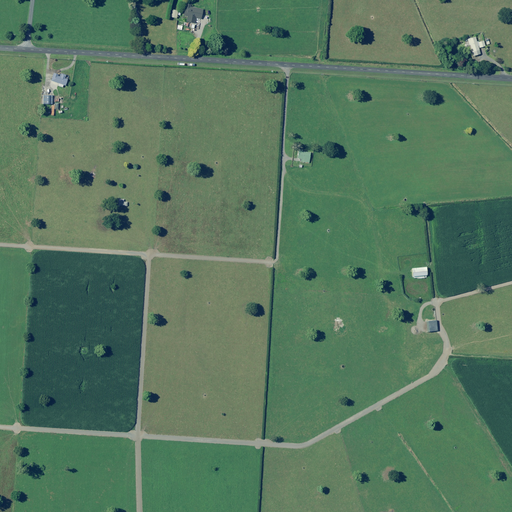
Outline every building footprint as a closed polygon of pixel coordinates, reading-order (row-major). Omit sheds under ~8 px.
[(191,5),(186,4),(184,16),(187,16),(186,22),(195,24),(196,18),(201,19),(203,9),(190,7),(191,5)] [(480,54),(478,46),(479,46),(479,48),(485,46),(483,40),(476,42),(475,37),(467,39),(469,45),(470,45),(473,56),(480,54)] [(58,75),(53,73),(51,81),(58,84),(58,86),(62,87),(63,85),(65,86),(67,79),(65,78),(66,75),(60,74),(59,77),(57,76),(58,75)] [(53,96),(43,95),(43,104),(53,104),(53,96)] [(303,149),(298,149),(297,158),(301,159),(301,162),(309,163),(310,152),(303,152),(303,149)] [(426,276),(426,267),(411,269),(412,277),(426,276)] [(437,331),(436,321),(425,322),(427,332),(437,331)] [(435,338),(430,338),(429,342),(427,341),(426,357),(428,358),(428,359),(431,359),(431,357),(434,357),(435,338)]
